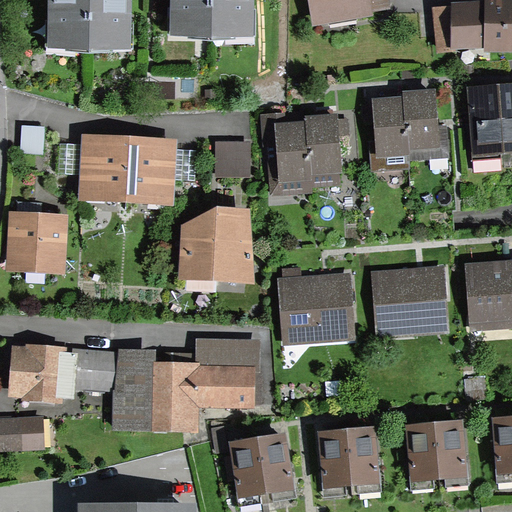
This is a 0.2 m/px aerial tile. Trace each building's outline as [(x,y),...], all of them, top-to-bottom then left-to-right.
[(53,0),(53,36),(67,36),(67,44),(89,46),(111,44),(111,37),(125,37),(125,0),(53,0)] [(175,0),(175,23),(189,24),(189,31),(211,33),(233,32),(234,24),(248,25),(248,0),(175,0)] [(312,0),(316,21),(385,9),(383,0),(312,0)] [(490,0),(490,9),(437,13),(440,50),(455,49),(455,47),(490,45),(490,47),(511,47),(511,7),(509,7),(509,0),(497,0),(490,0)] [(472,111),(475,111),(478,152),(511,149),(511,91),(473,94),(474,108),(472,108),(472,111)] [(433,95),(404,97),(408,160),(428,159),(427,146),(437,146),(433,95)] [(382,171),(409,168),(404,102),(375,104),(378,155),(381,155),(382,171)] [(311,191),(310,177),(306,127),(281,129),(280,118),(266,119),(268,146),(278,145),(280,172),(270,173),(272,194),(311,191)] [(335,119),(306,121),(306,127),(310,177),(311,186),(312,186),(339,184),(335,119)] [(43,153),(44,128),(23,127),(21,153),(43,153)] [(104,189),(104,196),(126,197),(129,145),(89,143),(87,188),(104,189)] [(167,192),(169,147),(129,145),(126,197),(149,198),(149,191),(167,192)] [(217,175),(231,175),(232,145),(218,145),(217,175)] [(248,175),(249,145),(232,145),(231,175),(248,175)] [(188,229),(186,274),(216,276),(219,215),(216,215),(188,229)] [(247,278),(243,216),(219,215),(216,276),(247,278)] [(16,219),(13,264),(58,267),(61,222),(16,219)] [(511,266),(470,270),(473,319),(511,316),(511,324),(511,323),(511,266)] [(376,277),(380,326),(417,323),(417,331),(444,329),(440,272),(376,277)] [(282,284),(286,333),(323,330),(324,338),(350,336),(346,279),(282,284)] [(20,352),(17,393),(72,396),(73,387),(118,390),(121,355),(76,351),(75,357),(20,352)] [(150,367),(148,428),(194,429),(194,404),(249,405),(250,372),(195,371),(195,368),(150,367)] [(502,473),(511,472),(511,418),(497,420),(498,439),(493,440),(494,451),(500,451),(502,473)] [(0,450),(38,449),(37,431),(21,432),(21,419),(0,420),(0,450)] [(458,423),(434,425),(439,479),(462,477),(460,454),(466,454),(465,442),(460,442),(458,423)] [(416,481),(439,479),(434,425),(410,427),(412,447),(407,447),(408,459),(414,458),(416,481)] [(370,430),(346,432),(351,485),(374,483),(372,460),(378,460),(377,448),(372,449),(370,430)] [(328,487),(351,485),(346,432),(323,434),(324,453),(319,454),(320,465),(326,465),(328,487)] [(281,436),(257,440),(266,493),(288,489),(285,467),(291,466),(289,454),(284,455),(281,436)] [(243,497),(266,493),(257,440),(234,444),(243,497)] [(146,489),(138,460),(104,469),(112,498),(146,489)] [(76,511),(70,494),(20,511),(76,511)]
